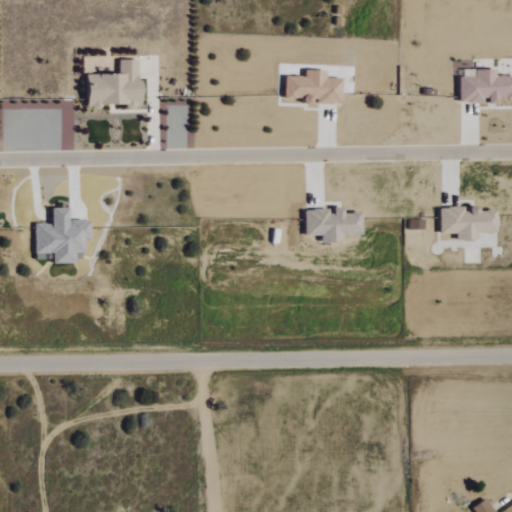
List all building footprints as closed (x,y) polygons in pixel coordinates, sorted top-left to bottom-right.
[(82,74),(83,107),(136,105),(134,59),(114,60),(115,73),(82,74)] [(281,76),(280,103),(313,103),(313,104),(337,104),(338,78),(322,78),(323,70),(301,70),(301,77),(281,76)] [(455,77),(455,103),(482,103),(482,104),(494,104),(494,98),(511,98),(511,76),(492,76),(492,70),(470,70),(470,77),(455,77)] [(493,233),(493,211),(474,211),(474,206),(462,206),(462,207),(436,208),(436,233),(453,233),(453,241),(474,241),(474,234),(493,233)] [(301,210),(301,235),(318,235),(318,242),(338,242),(338,235),(358,235),(358,213),(339,213),(339,207),(327,207),(327,210),(301,210)] [(31,224),(32,263),(72,261),(72,253),(81,253),(81,240),(88,239),(87,220),(64,221),(64,208),(47,208),(47,224),(31,224)] [(490,511),(483,499),(469,507),(472,511),(490,511)]
